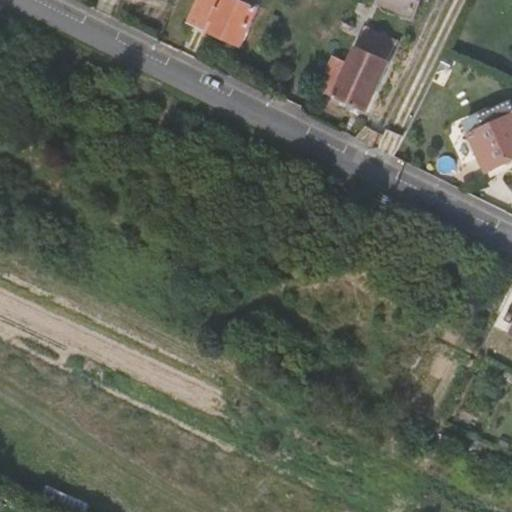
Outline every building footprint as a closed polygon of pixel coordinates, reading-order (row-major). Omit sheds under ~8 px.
[(235,0),(199,0),(189,23),(242,46),(258,10),(235,0)] [(382,0),(381,3),(415,18),(423,0),(382,0)] [(380,36),(374,34),(369,31),(352,64),(341,59),(333,76),(326,93),(367,112),(397,44),(380,36)] [(333,76),(341,59),(338,58),(330,75),(333,76)] [(475,120),(462,126),(468,138),(485,173),(511,160),(511,110),(509,105),(475,120)]
